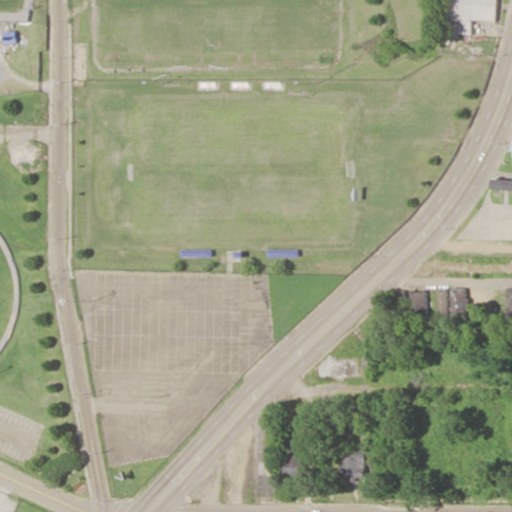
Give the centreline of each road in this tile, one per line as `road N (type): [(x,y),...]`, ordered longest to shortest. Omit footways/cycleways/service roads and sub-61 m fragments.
road 1 (secondary): [(511,72),(491,134),(428,228),(148,511)]
road 2 (residential): [(59,0),(62,267),(106,511)]
road 3 (residential): [(511,387),(265,389)]
road 4 (residential): [(374,511),(150,510)]
road 5 (residential): [(511,280),(373,281)]
